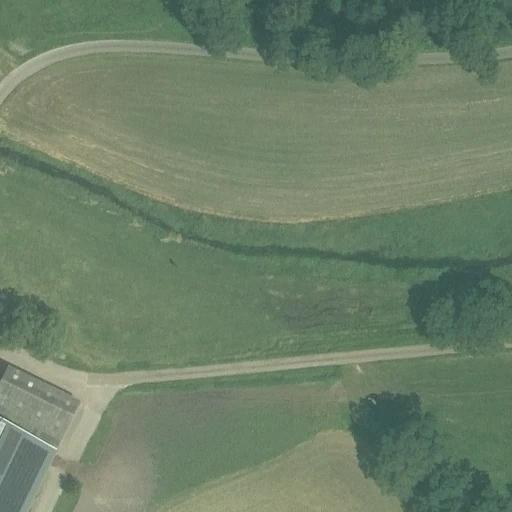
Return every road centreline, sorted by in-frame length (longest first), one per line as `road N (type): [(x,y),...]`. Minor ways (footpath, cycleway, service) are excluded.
road 1 (unclassified): [(0,102),(42,64),(86,51),(375,62),(511,53)]
road 2 (unclassified): [(511,345),(99,383),(44,366),(0,340)]
